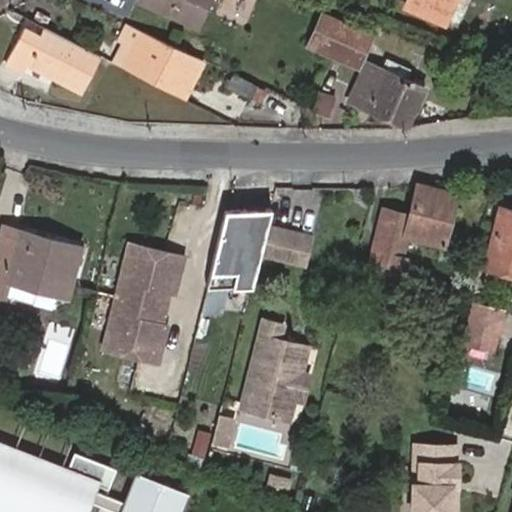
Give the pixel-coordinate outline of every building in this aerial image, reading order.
[(207,0),(140,0),(140,1),(197,25),(207,0)] [(408,0),(406,6),(445,23),(454,0),(408,0)] [(335,55),(347,26),(323,15),(311,44),(335,55)] [(35,37),(41,25),(28,19),(22,30),(35,37)] [(83,94),(104,57),(74,42),(41,25),(35,37),(22,30),(6,57),(24,68),(25,65),(83,94)] [(116,63),(124,67),(142,31),(127,25),(122,34),(129,37),(116,63)] [(371,36),(347,26),(335,55),(358,66),(371,36)] [(142,31),(124,67),(184,98),(203,61),(142,31)] [(21,73),(24,68),(6,57),(3,63),(21,73)] [(409,70),(387,59),(382,71),(368,65),(351,102),(405,126),(422,89),(404,81),(409,70)] [(256,87),(234,76),(228,87),(251,98),(256,87)] [(326,121),(333,100),(319,94),(312,116),(326,121)] [(418,183),(406,227),(389,222),(378,266),(370,298),(402,306),(414,257),(404,254),(408,235),(444,244),(457,192),(418,183)] [(230,203),(209,282),(254,283),(263,250),(269,227),(270,222),(275,203),(230,203)] [(511,273),(511,209),(499,207),(485,267),(487,268),(511,273)] [(389,222),(382,221),(370,264),(378,266),(389,222)] [(300,223),(270,222),(269,227),(263,250),(299,250),(300,223)] [(317,250),(317,223),(300,223),(299,250),(317,250)] [(6,280),(14,282),(28,232),(4,225),(0,240),(0,292),(3,293),(6,280)] [(28,232),(14,282),(65,296),(79,245),(28,232)] [(183,258),(128,244),(99,350),(154,364),(165,325),(159,324),(152,322),(160,293),(167,295),(172,297),(183,258)] [(511,273),(487,268),(484,281),(511,288),(511,273)] [(227,290),(209,286),(204,311),(222,314),(227,290)] [(167,295),(160,293),(152,322),(159,324),(167,295)] [(474,304),(464,340),(488,346),(497,310),(474,304)] [(265,317),(241,405),(289,418),(295,398),(303,400),(310,374),(301,371),(288,368),(296,341),(280,337),(284,323),(265,317)] [(309,345),(296,341),(288,368),(301,371),(309,345)] [(233,417),(218,413),(210,442),(225,446),(233,417)] [(199,428),(192,453),(204,457),(211,432),(199,428)] [(0,511),(89,511),(92,505),(96,494),(99,487),(109,492),(118,471),(76,454),(69,470),(0,443),(0,511)] [(456,446),(416,444),(413,511),(450,511),(451,485),(457,485),(458,462),(456,462),(456,446)] [(181,511),(188,497),(138,476),(126,505),(123,511),(181,511)] [(96,494),(92,505),(110,511),(123,511),(126,505),(96,494)]
